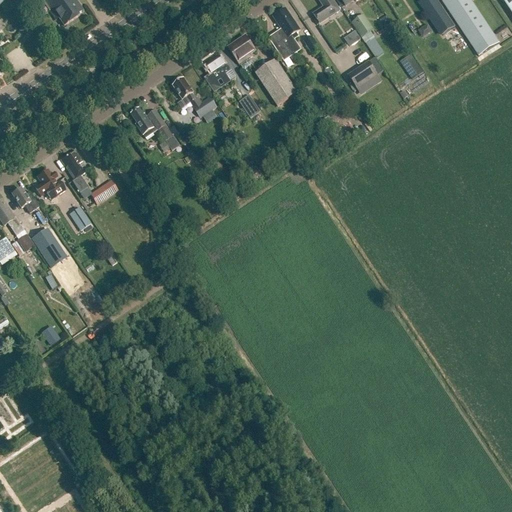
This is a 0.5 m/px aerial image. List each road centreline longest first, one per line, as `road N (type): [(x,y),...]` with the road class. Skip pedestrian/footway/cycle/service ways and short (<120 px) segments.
road 1 (unclassified): [(0,180),(269,0)]
road 2 (secondary): [(0,108),(159,0)]
